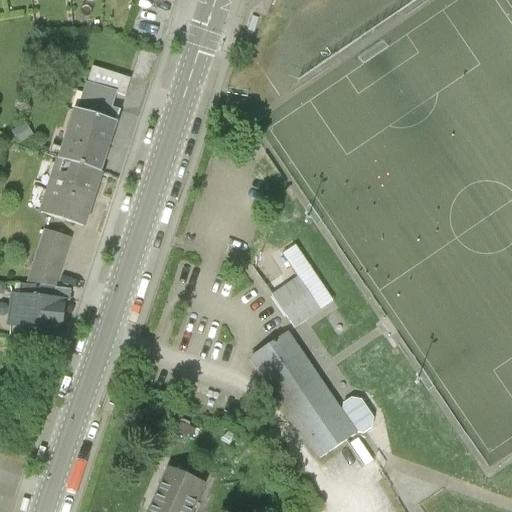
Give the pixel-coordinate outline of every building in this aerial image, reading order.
[(253,0),(249,14),(266,18),(272,0),(253,0)] [(69,116),(55,165),(99,178),(113,128),(69,116)] [(84,233),(99,178),(55,165),(39,220),(84,233)] [(79,246),(44,236),(25,296),(62,294),(79,246)] [(296,327),(339,302),(304,242),(288,252),(303,276),(275,292),(296,327)] [(25,296),(6,297),(8,335),(63,332),(62,294),(25,296)] [(293,333),(251,359),(318,464),(363,436),(374,429),(377,416),(365,401),(354,400),(341,408),(293,333)] [(0,511),(9,511),(22,471),(0,465),(0,511)] [(201,511),(209,495),(158,472),(139,511),(201,511)]
